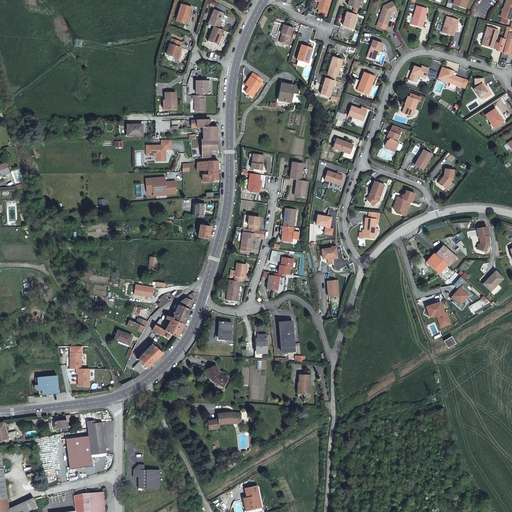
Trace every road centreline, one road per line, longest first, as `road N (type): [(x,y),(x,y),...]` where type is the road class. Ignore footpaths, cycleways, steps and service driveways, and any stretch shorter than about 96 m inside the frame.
road 1 (track): [(394,236),(462,463),(492,511)]
road 2 (residential): [(362,163),(405,58),(433,53),(505,76)]
road 3 (unclassified): [(326,511),(333,355)]
road 4 (residential): [(146,380),(211,511)]
road 5 (tertiary): [(8,412),(113,397),(146,380)]
road 6 (tertiary): [(205,286),(227,208),(229,156)]
road 7 (residential): [(249,309),(274,185)]
road 8 (residential): [(249,309),(288,296),(300,300),(333,355)]
